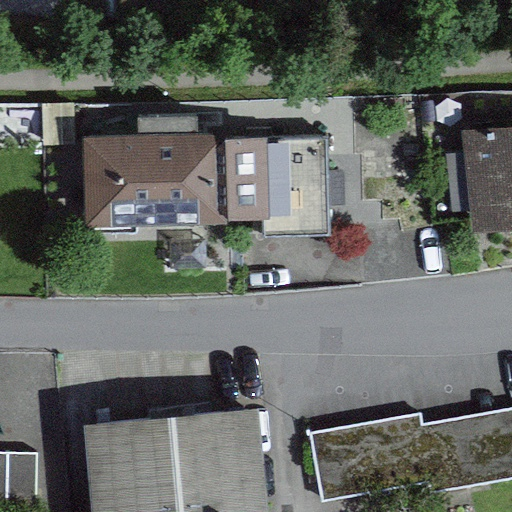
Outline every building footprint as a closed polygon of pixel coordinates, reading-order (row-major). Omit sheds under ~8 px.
[(511,131),(472,135),(479,225),(511,222),(511,131)] [(215,136),(87,141),(90,225),(280,219),(277,147),(216,149),(215,136)] [(271,511),(263,411),(83,427),(90,511),(271,511)] [(419,418),(313,439),(324,507),(430,489),(431,504),(511,486),(511,415),(423,430),(419,418)] [(36,511),(37,460),(0,460),(0,511),(36,511)]
